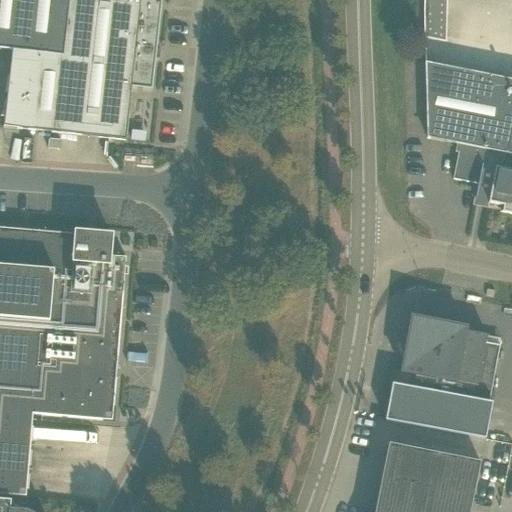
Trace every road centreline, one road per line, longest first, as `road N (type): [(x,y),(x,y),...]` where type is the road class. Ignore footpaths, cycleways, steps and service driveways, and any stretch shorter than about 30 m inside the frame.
road 1 (unclassified): [(108,511),(165,405),(189,192)]
road 2 (tertiary): [(301,511),(347,362),(360,255)]
road 3 (tertiary): [(360,255),(360,0)]
road 4 (unclassified): [(189,192),(210,0)]
road 5 (unclassified): [(189,192),(0,178)]
road 6 (unclassified): [(511,276),(360,255)]
